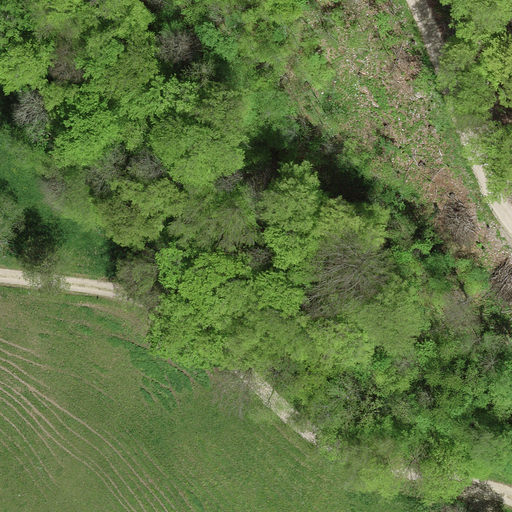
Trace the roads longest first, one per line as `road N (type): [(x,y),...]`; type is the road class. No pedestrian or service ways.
road 1 (track): [(511,493),(324,444),(173,306),(0,275)]
road 2 (track): [(416,0),(487,185),(511,222)]
